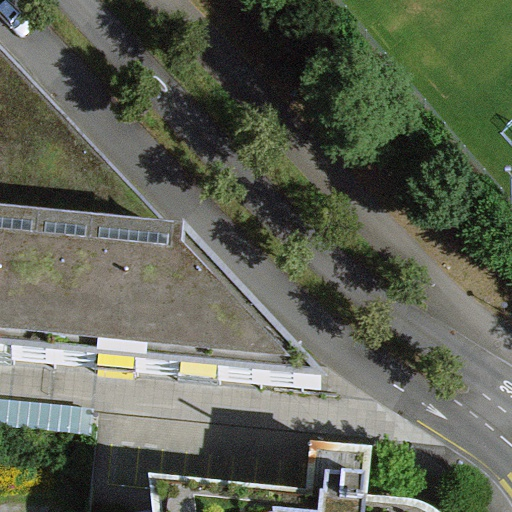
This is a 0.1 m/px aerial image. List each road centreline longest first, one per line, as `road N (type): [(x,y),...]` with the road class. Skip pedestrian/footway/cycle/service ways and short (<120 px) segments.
road 1 (residential): [(7,0),(284,288),(450,423)]
road 2 (residential): [(495,385),(270,209),(75,0)]
road 3 (residential): [(113,396),(450,423)]
